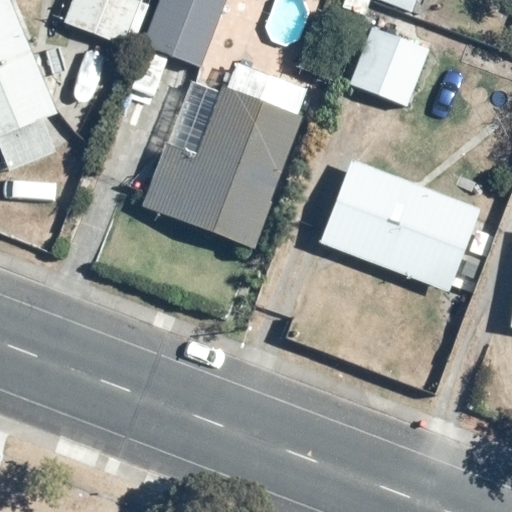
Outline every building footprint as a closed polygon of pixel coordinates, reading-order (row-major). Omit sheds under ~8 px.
[(36,0),(0,0),(0,85),(61,62),(36,0)] [(69,0),(60,22),(127,49),(146,0),(69,0)] [(428,51),(370,28),(347,86),(405,109),(428,51)] [(164,161),(257,194),(301,69),(208,36),(164,161)] [(451,233),(479,155),(356,110),(327,188),(451,233)]
